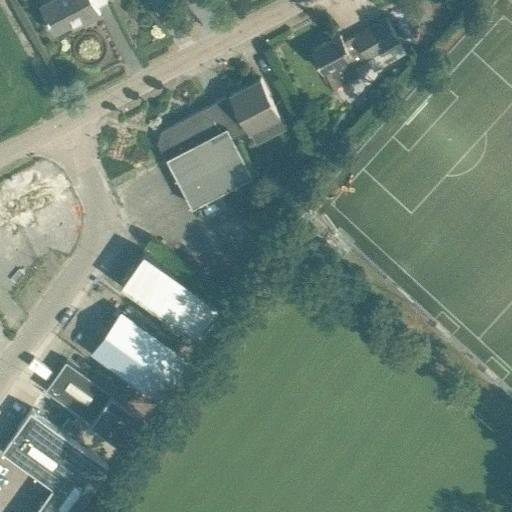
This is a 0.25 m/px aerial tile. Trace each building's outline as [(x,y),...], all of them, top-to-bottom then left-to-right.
[(44,0),(41,2),(48,14),(47,15),(49,19),(50,18),(55,30),(83,16),(85,20),(101,13),(96,4),(105,0),(44,0)] [(341,32),(313,47),(335,86),(362,71),(357,63),(368,57),(368,56),(400,38),(386,15),(344,39),(341,32)] [(261,76),(216,99),(215,100),(216,102),(217,101),(234,135),(250,127),(251,128),(280,112),(261,76)] [(254,173),(234,135),(217,101),(216,102),(164,129),(160,140),(193,204),(254,173)] [(300,141),(294,154),(307,159),(313,146),(300,141)] [(52,188),(12,208),(23,231),(8,239),(15,252),(30,244),(25,235),(65,214),(52,188)] [(0,223),(0,282),(24,270),(0,223)] [(143,248),(120,281),(196,336),(220,303),(143,248)] [(123,309),(94,349),(160,396),(188,356),(123,309)] [(67,358),(46,387),(124,443),(145,413),(67,358)] [(32,406),(3,447),(54,483),(33,511),(75,511),(111,463),(32,406)]
